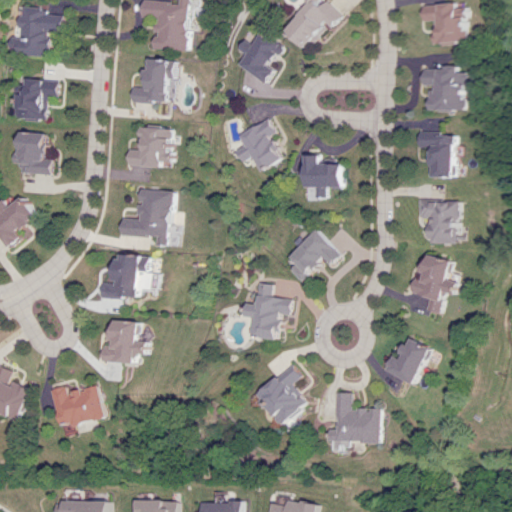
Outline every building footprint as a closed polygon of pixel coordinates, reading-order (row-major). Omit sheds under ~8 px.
[(188,50),(191,0),(179,0),(179,1),(156,0),(142,0),(141,17),(156,17),(154,48),(188,50)] [(308,48),(331,27),(333,28),(345,16),(329,0),(307,0),(312,5),(288,27),(308,48)] [(423,4),(424,21),(435,21),(436,44),(470,42),(468,16),(458,17),(457,2),(423,4)] [(47,55),(48,30),(61,31),(62,11),(17,9),(15,37),(7,37),(6,53),(47,55)] [(239,64),(268,83),(277,69),(271,66),(284,47),(261,32),(252,45),(243,38),(236,48),(246,54),(239,64)] [(133,100),(176,102),(178,59),(150,58),(150,69),(147,69),(146,87),(133,86),(133,100)] [(434,110),(474,110),(474,72),(461,72),(461,67),(426,67),(426,85),(440,85),(440,92),(434,92),(434,110)] [(58,81),(23,77),(22,84),(15,84),(11,117),(44,120),(47,96),(56,97),(58,81)] [(239,134),(245,146),(237,150),(243,161),(254,156),(261,171),(285,159),(273,134),(278,132),(271,119),(239,134)] [(128,165),(163,167),(163,161),(172,162),(174,127),(141,125),(139,149),(129,148),(128,165)] [(49,174),(50,161),(43,161),(44,132),(18,131),(17,152),(10,152),(10,162),(17,162),(17,173),(49,174)] [(462,132),(426,131),(425,147),(439,147),(439,176),(462,176),(462,132)] [(308,154),(308,199),(331,198),(331,187),(348,187),(348,162),(324,163),(324,154),(308,154)] [(174,189),(141,188),(141,204),(139,204),(138,218),(122,217),(122,235),(159,236),(158,245),(171,245),(174,189)] [(9,206),(3,198),(0,200),(0,214),(0,215),(0,214),(0,231),(12,247),(24,238),(20,231),(39,217),(23,196),(9,206)] [(465,243),(466,200),(426,199),(425,217),(435,217),(435,242),(465,243)] [(290,255),(296,263),(289,269),(300,281),(325,258),(331,265),(342,254),(320,229),(290,255)] [(119,282),(107,281),(106,300),(127,301),(127,295),(143,296),(143,288),(157,289),(158,272),(152,271),(153,255),(120,253),(119,282)] [(416,292),(436,297),(433,309),(446,312),(452,292),(461,294),(467,274),(457,271),(460,260),(435,254),(431,267),(430,267),(426,281),(419,279),(416,292)] [(250,336),(278,339),(281,312),(289,313),(291,298),(269,295),(270,283),(255,281),(253,303),(243,302),(241,315),(252,317),(250,336)] [(147,321),(120,319),(119,344),(110,344),(109,361),(144,363),(145,353),(156,354),(157,341),(146,340),(147,321)] [(437,347),(414,336),(404,358),(396,354),(389,369),(420,384),(437,347)] [(0,410),(22,419),(34,387),(13,379),(17,369),(0,363),(0,410)] [(256,395),(283,425),(308,401),(292,384),(301,375),(290,363),(256,395)] [(55,388),(62,425),(74,422),(74,425),(111,417),(104,385),(71,392),(70,385),(55,388)] [(385,407),(353,407),(353,391),(337,391),(337,429),(332,429),(331,448),(350,448),(350,441),(385,442),(385,407)] [(180,511),(181,500),(134,499),(134,511),(180,511)] [(323,511),(324,503),(294,499),(293,504),(276,502),(274,511),(323,511)] [(108,511),(109,500),(54,500),(53,511),(108,511)] [(204,501),(203,511),(247,511),(248,502),(204,501)]
